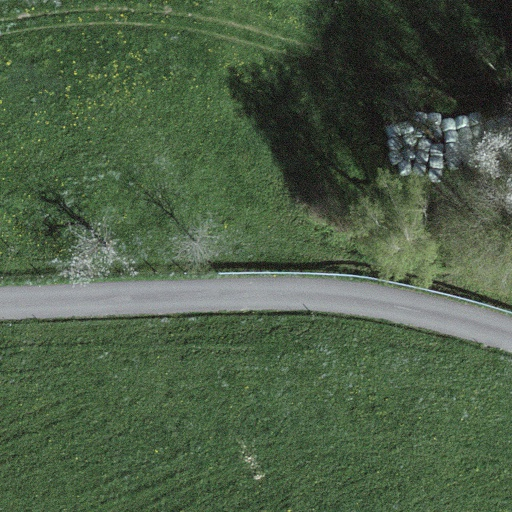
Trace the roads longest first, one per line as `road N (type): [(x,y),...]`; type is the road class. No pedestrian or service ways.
road 1 (track): [(511,87),(458,84),(143,15),(0,26)]
road 2 (unclassified): [(0,303),(328,296),(511,334)]
